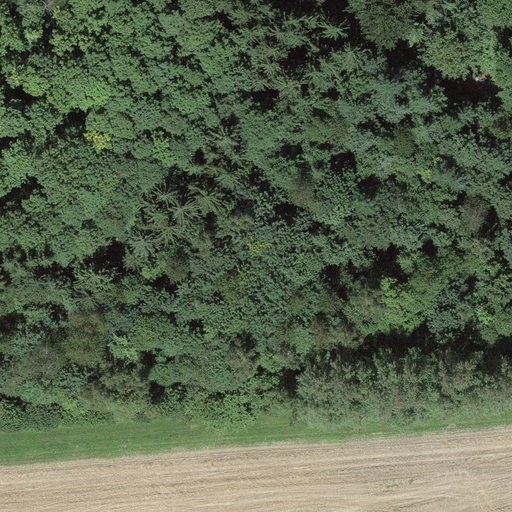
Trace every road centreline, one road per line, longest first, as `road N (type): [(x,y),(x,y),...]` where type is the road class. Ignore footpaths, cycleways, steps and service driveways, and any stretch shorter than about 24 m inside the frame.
road 1 (track): [(0,399),(511,351)]
road 2 (track): [(314,0),(419,60),(511,97)]
